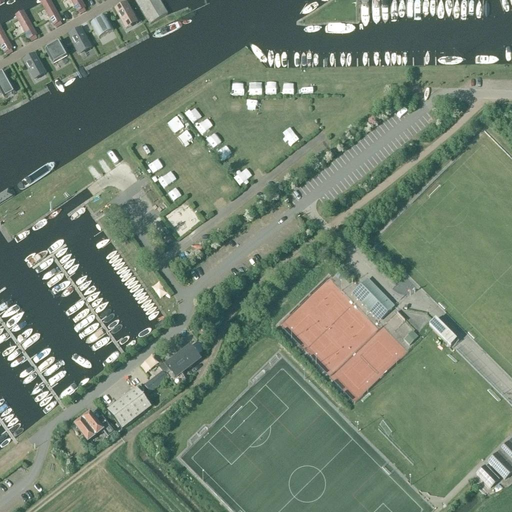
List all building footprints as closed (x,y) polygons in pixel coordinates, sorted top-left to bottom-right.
[(79,15),(85,12),(84,10),(84,9),(79,0),(69,0),(77,13),(78,13),(79,15)] [(158,0),(134,0),(149,26),(168,15),(158,0)] [(56,29),(61,26),(60,23),(61,23),(50,3),(43,7),(53,27),(54,26),(56,29)] [(124,27),(134,21),(124,3),(119,5),(120,8),(115,11),(124,27)] [(31,43),(37,40),(35,37),(36,37),(25,17),(18,21),(29,41),(30,40),(31,43)] [(113,32),(105,18),(91,26),(99,40),(113,32)] [(7,56),(12,53),(11,51),(12,50),(1,31),(0,31),(0,46),(4,54),(5,54),(7,56)] [(71,33),(73,36),(70,37),(79,53),(89,47),(80,31),(77,33),(75,31),(71,33)] [(61,42),(46,50),(55,65),(69,57),(61,42)] [(27,60),(24,62),(35,83),(45,77),(34,56),(31,58),(27,60)] [(3,73),(0,75),(0,91),(4,99),(14,94),(3,73)] [(179,114),(170,120),(178,131),(186,124),(179,114)] [(308,133),(317,127),(312,119),(302,125),(308,133)] [(181,135),(187,142),(195,136),(189,129),(181,135)] [(289,145),(299,140),(295,131),(285,137),(289,145)] [(214,146),(221,139),(215,132),(207,139),(214,146)] [(266,148),(273,159),(284,152),(277,141),(266,148)] [(217,151),(224,159),(232,153),(225,145),(217,151)] [(145,146),(138,149),(140,156),(148,153),(145,146)] [(173,171),(159,177),(163,186),(177,180),(173,171)] [(151,228),(166,248),(172,244),(157,223),(151,228)] [(378,323),(381,320),(394,308),(367,280),(351,296),(378,323)] [(450,349),(457,342),(435,320),(428,327),(450,349)] [(412,333),(404,341),(409,347),(418,339),(412,333)] [(180,377),(201,361),(190,347),(180,354),(178,355),(177,357),(165,366),(164,365),(161,366),(159,369),(162,373),(144,387),(150,394),(168,380),(165,377),(166,376),(176,389),(185,382),(180,377)] [(122,432),(151,409),(136,390),(108,413),(122,432)] [(98,426),(90,416),(75,428),(88,445),(104,433),(109,439),(115,434),(104,421),(98,426)] [(511,439),(499,453),(500,453),(497,456),(496,455),(487,464),(505,481),(511,473),(511,439)] [(499,482),(485,468),(478,475),(492,489),(499,482)]
